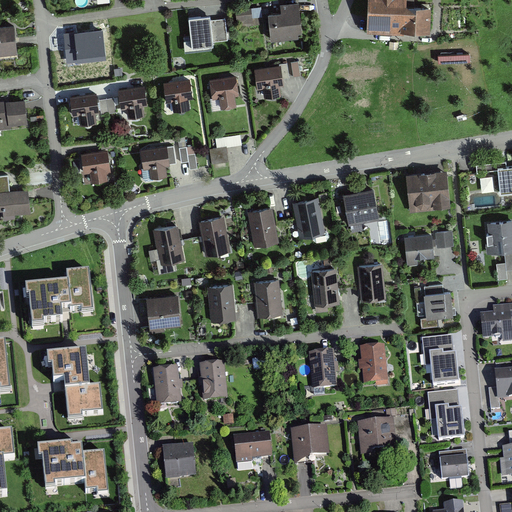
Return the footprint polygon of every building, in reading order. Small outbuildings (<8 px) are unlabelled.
[(420,0),(371,0),(371,32),(420,33),(420,0)] [(303,3),(267,5),(269,41),(305,39),(303,3)] [(262,22),(262,15),(254,15),(254,7),(238,8),(239,23),(262,22)] [(214,18),(192,20),(195,50),(217,47),(216,42),(228,41),(226,20),(215,21),(214,18)] [(18,26),(0,27),(0,59),(20,58),(18,26)] [(107,31),(67,36),(71,69),(111,64),(107,31)] [(302,73),(301,60),(284,61),(284,74),(302,73)] [(283,67),(257,70),(261,103),(287,99),(283,67)] [(239,75),(211,78),(215,110),(243,106),(239,75)] [(193,81),(165,84),(168,115),(196,112),(193,81)] [(149,88),(122,90),(125,124),(152,121),(149,88)] [(99,95),(73,98),(77,128),(103,124),(99,95)] [(104,97),(103,111),(116,111),(116,97),(104,97)] [(25,100),(0,103),(0,130),(28,128),(25,100)] [(183,160),(191,159),(192,167),(199,166),(196,143),(181,145),(183,160)] [(167,144),(143,146),(146,176),(170,173),(167,144)] [(229,147),(211,148),(213,167),(231,166),(229,147)] [(109,152),(84,154),(87,185),(112,182),(109,152)] [(511,163),(498,165),(502,193),(511,192),(511,163)] [(408,174),(411,211),(453,208),(450,171),(408,174)] [(9,176),(0,177),(0,213),(33,210),(31,188),(11,191),(9,176)] [(378,188),(346,193),(351,222),(383,217),(378,188)] [(319,198),(297,202),(303,235),(325,231),(319,198)] [(270,208),(249,212),(255,246),(277,242),(270,208)] [(511,216),(490,218),(492,255),(505,254),(505,269),(511,268),(511,216)] [(224,217),(202,221),(208,255),(230,251),(224,217)] [(178,226),(156,230),(162,264),(184,260),(178,226)] [(414,236),(407,237),(409,262),(420,261),(419,257),(437,255),(436,247),(454,245),(453,231),(414,235),(414,236)] [(386,264),(359,266),(362,300),(389,298),(386,264)] [(338,269),(314,271),(316,305),(341,303),(338,269)] [(93,309),(89,272),(67,274),(67,284),(28,288),(32,325),(62,321),(62,313),(93,309)] [(280,279),(254,282),(258,316),(284,313),(280,279)] [(233,284),(209,286),(213,323),(237,320),(233,284)] [(455,316),(453,289),(426,292),(429,319),(455,316)] [(179,294),(147,298),(151,327),(183,323),(179,294)] [(511,308),(480,311),(484,344),(511,341),(511,308)] [(453,337),(423,340),(426,367),(432,366),(434,388),(460,385),(457,356),(455,356),(453,337)] [(0,344),(0,390),(10,389),(5,344),(0,344)] [(389,385),(385,346),(363,347),(366,387),(389,385)] [(90,388),(87,352),(51,355),(53,383),(65,382),(68,417),(103,414),(101,387),(90,388)] [(335,353),(309,356),(313,390),(339,388),(335,353)] [(225,365),(200,367),(203,403),(228,401),(225,365)] [(511,368),(497,369),(499,398),(511,396),(511,368)] [(178,369),(155,370),(157,406),(180,405),(178,369)] [(458,392),(429,395),(432,423),(438,422),(440,444),(467,441),(463,411),(460,411),(458,392)] [(360,425),(364,451),(410,444),(406,418),(360,425)] [(327,456),(325,429),(290,432),(293,459),(327,456)] [(15,459),(12,432),(0,433),(0,496),(7,496),(4,461),(15,459)] [(271,435),(234,439),(237,463),(274,458),(271,435)] [(105,453),(83,455),(82,445),(41,449),(45,487),(85,483),(86,493),(108,491),(105,453)] [(511,445),(502,446),(505,478),(511,477),(511,445)] [(165,482),(196,478),(192,447),(161,451),(165,482)] [(444,460),(445,479),(472,476),(471,458),(444,460)] [(447,511),(438,511),(466,511),(465,502),(446,504),(447,511)]
